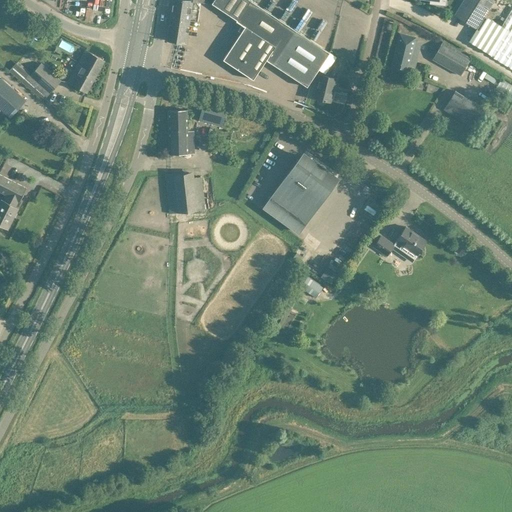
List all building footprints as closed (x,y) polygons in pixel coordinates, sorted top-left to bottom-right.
[(173,0),(167,40),(186,43),(193,1),(205,3),(205,2),(212,3),(237,20),(245,25),(223,59),(253,79),(266,59),(276,44),(289,26),(289,25),(250,0),(173,0)] [(491,0),(463,0),(454,15),(477,28),(469,41),(486,51),(485,52),(511,68),(511,9),(502,26),(484,15),(493,1),(491,0)] [(276,44),(266,59),(273,64),(307,86),(329,52),(321,47),(295,30),(289,26),(276,44)] [(392,69),(389,79),(403,82),(406,72),(407,73),(416,37),(400,33),(391,68),(392,69)] [(470,57),(442,42),(432,59),(460,75),(470,57)] [(104,60),(85,50),(89,53),(76,77),(71,75),(67,81),(87,92),(104,60)] [(49,93),(61,80),(41,63),(30,75),(28,73),(21,81),(43,100),(49,93)] [(488,71),(484,77),(494,83),(498,77),(488,71)] [(336,79),(336,78),(319,74),(314,97),(330,102),(333,90),(332,90),(335,79),(336,79)] [(1,78),(0,79),(0,108),(10,118),(26,100),(1,78)] [(470,126),(482,107),(454,90),(443,109),(470,126)] [(227,106),(204,100),(199,119),(222,126),(227,106)] [(194,153),(193,141),(193,131),(188,131),(187,110),(168,110),(169,153),(194,153)] [(334,183),(299,158),(263,208),(298,234),(334,183)] [(169,213),(179,212),(206,210),(203,177),(194,177),(193,172),(175,173),(165,174),(169,213)] [(0,224),(8,229),(19,207),(15,206),(18,200),(20,201),(26,188),(0,174),(0,191),(7,195),(4,200),(2,199),(0,201),(0,224)] [(406,227),(396,240),(398,241),(404,245),(401,248),(403,252),(411,258),(414,257),(416,254),(417,254),(426,241),(406,227)] [(394,244),(381,235),(374,246),(387,255),(394,244)] [(320,276),(336,285),(342,274),(330,268),(328,271),(324,269),(320,276)] [(318,294),(322,287),(314,282),(309,289),(318,294)]
